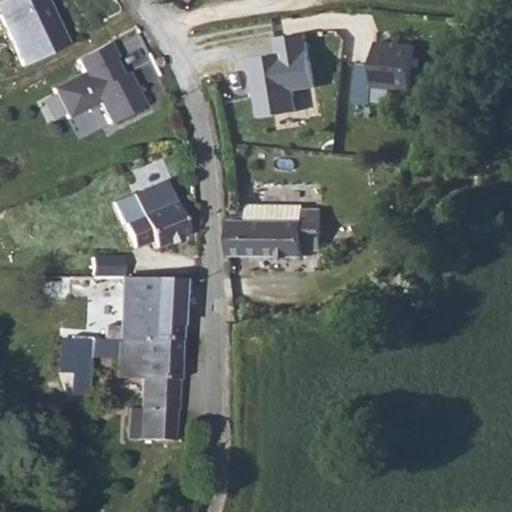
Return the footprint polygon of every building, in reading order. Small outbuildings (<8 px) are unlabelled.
[(37,0),(3,0),(0,2),(0,32),(21,71),(64,48),(37,0)] [(296,90),(317,86),(309,30),(277,36),(279,52),(252,56),(262,116),(300,110),(296,90)] [(111,43),(78,60),(85,73),(54,89),(69,120),(101,104),(112,125),(147,107),(130,74),(121,78),(113,62),(119,58),(111,43)] [(374,63),(361,62),(358,103),(374,105),(375,85),(414,89),(416,55),(376,52),(374,63)] [(170,204),(162,183),(107,203),(116,226),(118,225),(127,247),(144,240),(135,217),(170,204)] [(170,204),(135,217),(144,240),(147,249),(183,236),(180,229),(193,224),(184,199),(170,204)] [(246,255),(322,257),(322,249),(340,249),(341,210),(321,210),(321,224),(247,222),(246,255)] [(122,278),(122,255),(93,254),(92,277),(122,278)] [(421,277),(393,272),(387,303),(416,308),(421,277)] [(120,345),(177,344),(176,282),(118,284),(119,333),(120,344),(120,345)] [(120,344),(119,333),(102,333),(103,344),(120,344)] [(180,440),(177,344),(120,345),(120,347),(121,380),(144,380),(146,441),(180,440)] [(76,378),(95,378),(95,347),(77,346),(76,378)]
